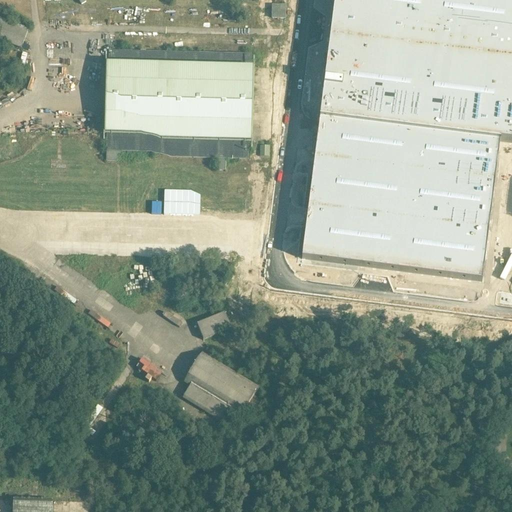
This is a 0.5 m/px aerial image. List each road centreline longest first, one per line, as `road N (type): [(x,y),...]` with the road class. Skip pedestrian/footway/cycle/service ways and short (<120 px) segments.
road 1 (residential): [(251,235),(31,230),(6,244)]
road 2 (residential): [(160,352),(6,244)]
